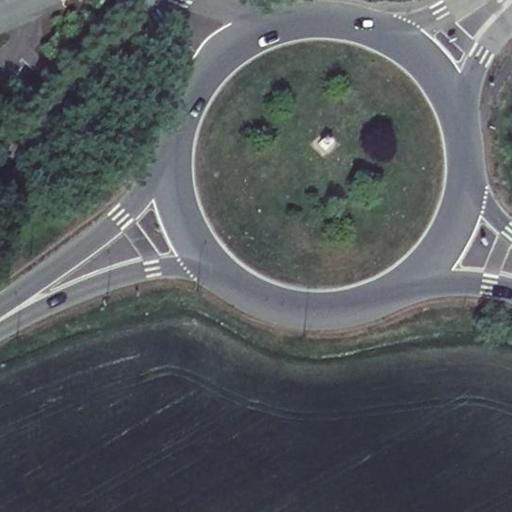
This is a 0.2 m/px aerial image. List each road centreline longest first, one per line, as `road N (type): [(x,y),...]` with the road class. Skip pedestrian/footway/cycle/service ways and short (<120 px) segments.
road 1 (secondary): [(178,130),(120,215),(0,307)]
road 2 (secondary): [(0,328),(55,300),(157,267),(235,283)]
road 3 (secondary): [(363,25),(299,20),(238,43),(206,72),(178,130)]
road 4 (secondary): [(382,296),(418,272),(446,238),(462,197),(465,153)]
road 5 (secondary): [(178,130),(174,173),(183,215),(204,253),(235,283)]
road 6 (secondary): [(235,283),(275,303),(318,310),(382,296)]
road 7 (secondary): [(462,132),(434,73),(402,44),(363,25)]
road 8 (secondary): [(462,132),(472,73),(511,12)]
road 9 (secondary): [(382,296),(432,285),(511,292)]
